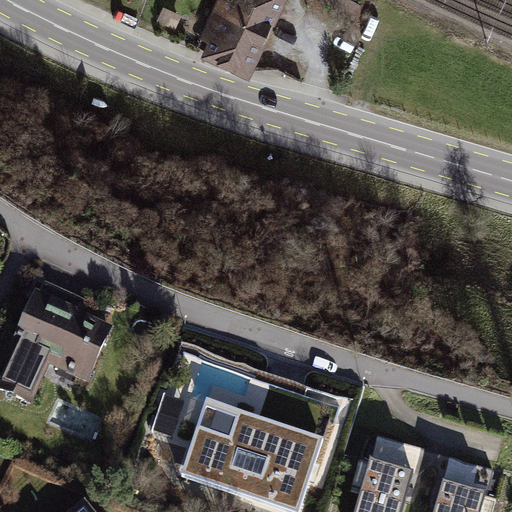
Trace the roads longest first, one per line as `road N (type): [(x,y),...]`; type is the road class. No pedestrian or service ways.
road 1 (residential): [(511,408),(205,314),(120,280),(0,211)]
road 2 (primary): [(7,0),(225,94),(511,181)]
